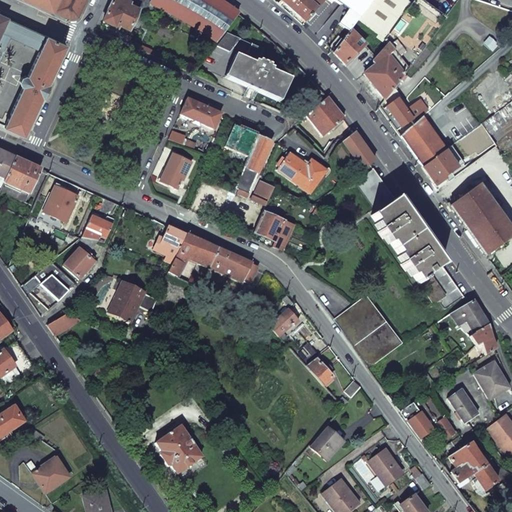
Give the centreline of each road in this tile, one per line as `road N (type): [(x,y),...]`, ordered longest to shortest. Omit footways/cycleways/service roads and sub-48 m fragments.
road 1 (residential): [(127,196),(273,263),(463,511)]
road 2 (tertiary): [(243,0),(282,27),(333,82),(506,314)]
road 3 (tertiary): [(0,277),(161,511)]
road 4 (residential): [(127,196),(182,81)]
road 5 (residential): [(82,38),(28,151)]
